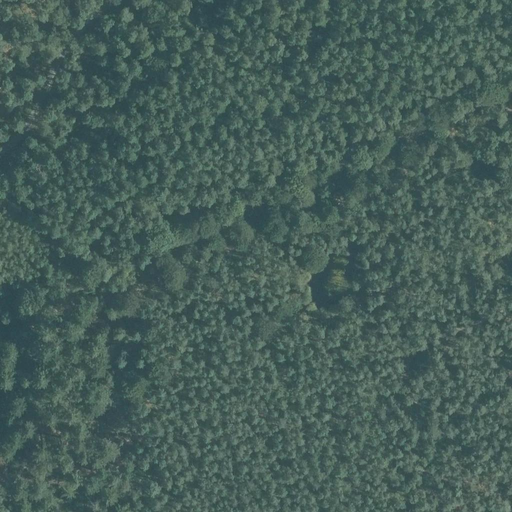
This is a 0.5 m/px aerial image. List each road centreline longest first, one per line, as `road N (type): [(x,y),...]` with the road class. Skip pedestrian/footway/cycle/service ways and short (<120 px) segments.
road 1 (track): [(404,361),(369,156)]
road 2 (unclassified): [(0,152),(30,118),(60,53),(114,0)]
road 3 (track): [(437,511),(409,380)]
